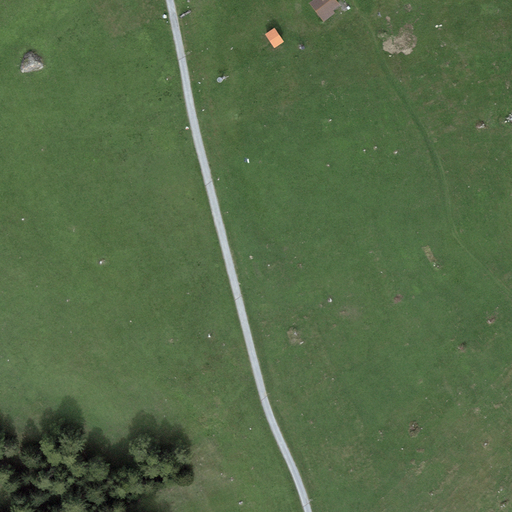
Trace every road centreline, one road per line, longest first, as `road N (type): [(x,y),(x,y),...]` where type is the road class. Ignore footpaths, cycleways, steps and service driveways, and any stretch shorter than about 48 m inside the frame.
road 1 (track): [(169,0),(261,387),(307,511)]
road 2 (track): [(352,0),(444,168),(456,232),(511,296)]
